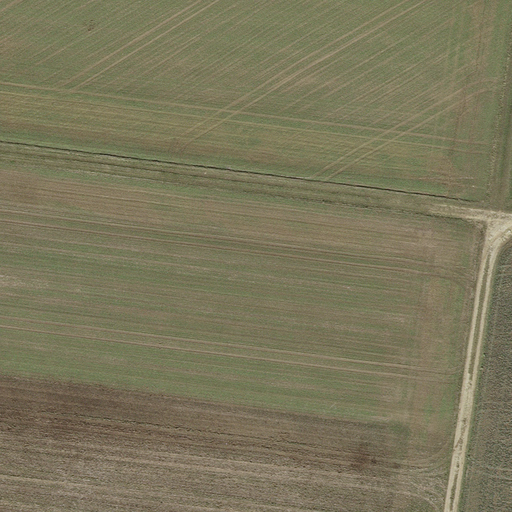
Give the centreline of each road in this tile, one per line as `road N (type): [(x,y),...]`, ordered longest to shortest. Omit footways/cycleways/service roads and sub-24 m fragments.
road 1 (track): [(499,215),(0,150)]
road 2 (track): [(499,215),(451,511)]
